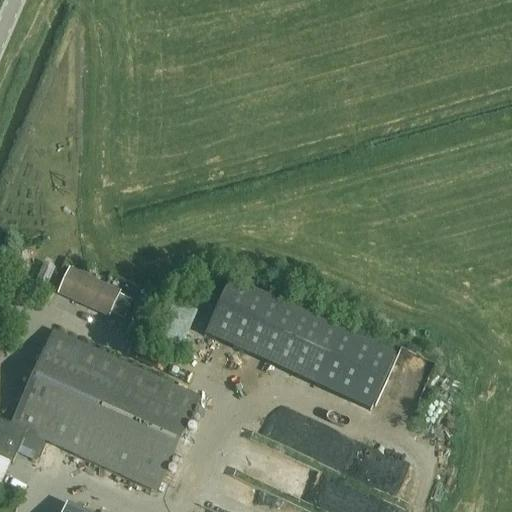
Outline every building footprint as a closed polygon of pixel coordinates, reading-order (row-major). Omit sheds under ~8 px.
[(57,294),(109,318),(121,292),(69,268),(57,294)] [(230,281),(205,336),(243,354),(268,298),(230,281)] [(288,308),(287,319),(309,323),(311,312),(288,308)] [(0,457),(12,463),(26,433),(158,494),(201,398),(54,330),(11,425),(0,420),(0,457)] [(297,405),(305,408),(315,386),(306,382),(297,405)] [(341,474),(347,452),(286,436),(285,439),(271,436),(273,431),(244,423),(236,453),(269,462),(271,455),(341,474)] [(380,438),(373,458),(430,480),(437,460),(380,438)]
